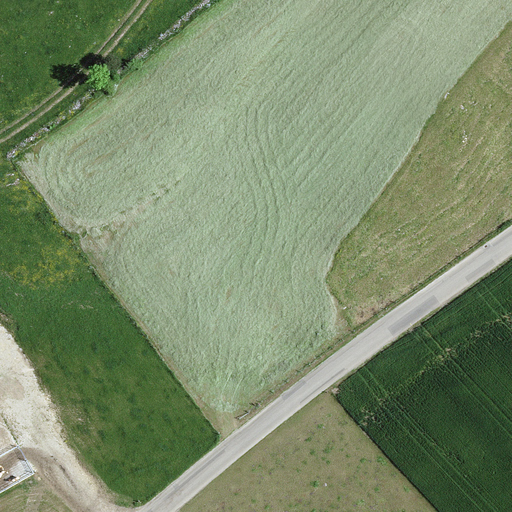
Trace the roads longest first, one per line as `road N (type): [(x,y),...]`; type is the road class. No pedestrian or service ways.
road 1 (unclassified): [(511,238),(158,511)]
road 2 (track): [(143,0),(50,106),(0,137)]
